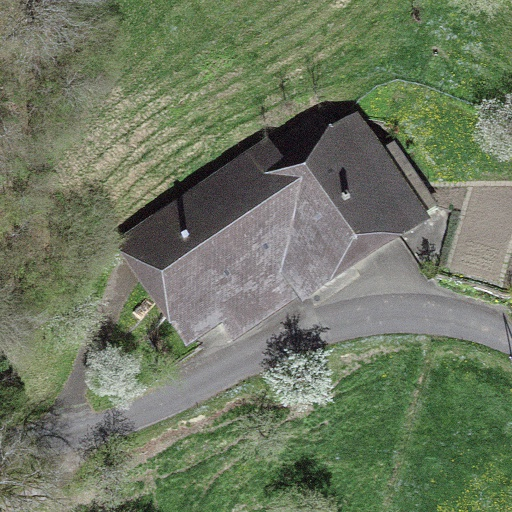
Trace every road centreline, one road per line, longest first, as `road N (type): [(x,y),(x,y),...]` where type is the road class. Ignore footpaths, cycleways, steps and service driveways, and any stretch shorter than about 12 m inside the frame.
road 1 (track): [(511,343),(399,312),(282,340),(134,422),(0,442)]
road 2 (track): [(73,434),(80,365),(112,291)]
